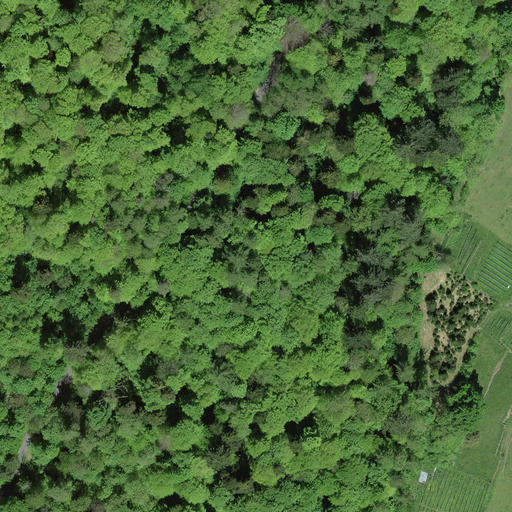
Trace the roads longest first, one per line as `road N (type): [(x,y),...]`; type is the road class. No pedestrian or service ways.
road 1 (unclassified): [(327,0),(143,280),(58,388),(0,511)]
road 2 (track): [(328,511),(343,438),(341,237),(391,67),(401,0)]
road 3 (track): [(495,0),(488,33),(495,98),(462,179),(406,277),(392,319),(397,402),(371,440)]
road 4 (track): [(406,511),(429,416),(416,290),(437,241),(430,232)]
